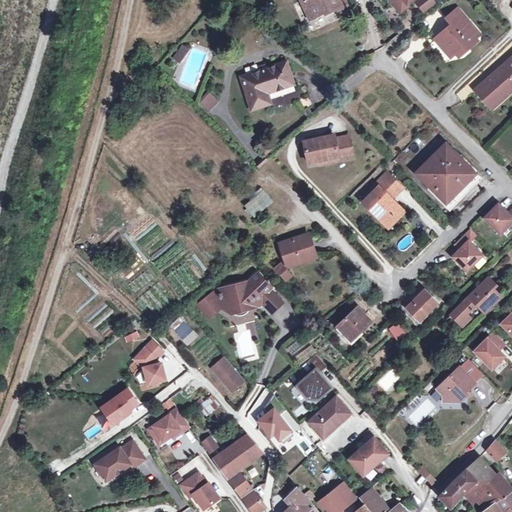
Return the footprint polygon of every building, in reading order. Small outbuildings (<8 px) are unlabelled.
[(342,0),(301,0),(309,18),(325,11),(334,6),(335,9),(345,4),(342,0)] [(405,0),(401,0),(395,5),(399,12),(409,5),(407,2),(405,0)] [(432,0),(417,0),(416,1),(423,9),(433,2),(432,0)] [(477,40),(474,38),(470,31),(474,27),(458,8),(447,17),(452,23),(455,28),(452,31),(448,27),(435,37),(451,55),(456,51),(459,55),(477,40)] [(479,33),(474,27),(470,31),(474,38),(479,33)] [(151,49),(156,56),(165,48),(160,42),(151,49)] [(178,61),(186,49),(182,46),(174,58),(178,61)] [(497,99),(500,102),(511,91),(511,60),(510,63),(508,61),(487,80),(489,82),(477,92),(489,106),(497,99)] [(267,93),(293,84),(286,61),(241,76),(252,109),(270,103),(267,93)] [(489,82),(487,80),(475,90),(477,92),(489,82)] [(468,84),(456,93),(461,99),(473,91),(468,84)] [(199,102),(208,110),(218,100),(209,92),(199,102)] [(492,109),(500,102),(497,99),(489,106),(492,109)] [(334,135),(324,137),(314,139),(303,141),(308,162),(318,160),(337,156),(338,160),(353,157),(348,136),(335,139),(334,135)] [(266,152),(274,145),(266,137),(258,144),(266,152)] [(416,173),(429,187),(445,202),(475,173),(459,158),(444,143),(416,173)] [(445,202),(429,187),(427,189),(449,210),(483,177),(460,155),(459,158),(475,173),(445,202)] [(371,193),(368,191),(361,198),(364,201),(363,202),(384,223),(399,207),(391,198),(388,195),(399,183),(391,175),(379,186),(371,193)] [(376,183),(368,191),(371,193),(379,186),(376,183)] [(402,187),(399,183),(388,195),(391,198),(402,187)] [(260,189),(254,193),(257,196),(246,206),(254,215),(270,200),(260,189)] [(484,218),(500,232),(511,219),(511,208),(508,214),(497,204),(484,218)] [(403,211),(399,207),(384,223),(387,226),(403,211)] [(475,234),(469,228),(454,243),(459,249),(452,256),(466,269),(481,254),(468,241),(475,234)] [(280,243),(286,262),(302,256),(304,260),(315,256),(308,234),(280,243)] [(409,234),(397,244),(402,250),(414,240),(409,234)] [(287,265),(304,260),(302,256),(286,262),(287,265)] [(276,267),(285,280),(291,276),(281,263),(276,267)] [(223,306),(223,308),(231,313),(254,307),(253,304),(258,300),(261,303),(271,313),(282,302),(270,289),(272,287),(258,273),(249,282),(219,290),(223,306)] [(500,296),(492,288),(495,284),(488,277),(450,314),(462,325),(469,317),(466,314),(476,304),(485,312),(500,296)] [(406,307),(419,321),(438,302),(424,289),(406,307)] [(209,317),(223,306),(219,290),(199,306),(209,317)] [(346,332),(352,339),(371,321),(357,307),(337,326),(344,334),(346,332)] [(511,312),(501,323),(511,334),(511,312)] [(187,346),(198,336),(180,316),(169,326),(187,346)] [(390,329),(399,342),(407,336),(398,323),(390,329)] [(127,342),(140,337),(137,331),(125,336),(127,342)] [(505,343),(494,332),(475,351),(491,368),(504,356),(498,350),(505,343)] [(151,338),(132,359),(144,370),(139,376),(153,389),(168,373),(154,361),(164,350),(151,338)] [(306,362),(313,370),(296,384),(313,403),(332,386),(319,372),(326,365),(316,353),(306,362)] [(211,367),(231,390),(242,380),(222,357),(211,367)] [(443,397),(443,401),(459,402),(459,394),(463,391),(465,393),(483,376),(467,360),(437,391),(443,397)] [(377,383),(387,392),(400,377),(391,368),(377,383)] [(138,404),(127,390),(101,409),(114,425),(131,412),(131,409),(138,404)] [(198,403),(205,416),(220,408),(213,395),(198,403)] [(333,424),(335,426),(350,413),(336,397),(309,421),(321,435),(333,424)] [(169,400),(163,405),(165,409),(172,403),(169,400)] [(279,443),(293,431),(273,407),(255,421),(270,439),(273,436),(279,443)] [(181,432),(190,426),(177,408),(148,429),(155,438),(160,435),(164,440),(179,429),(181,432)] [(247,434),(237,441),(251,460),(263,452),(247,434)] [(160,435),(155,438),(159,444),(164,440),(160,435)] [(210,436),(201,442),(209,453),(217,447),(210,436)] [(374,438),(350,459),(363,474),(387,453),(374,438)] [(119,447),(95,464),(106,480),(129,464),(132,467),(144,458),(132,440),(120,448),(119,447)] [(494,440),(486,449),(496,460),(504,452),(494,440)] [(237,470),(251,460),(237,441),(224,450),(220,445),(209,453),(226,478),(251,511),(253,511),(263,504),(256,494),(237,470)] [(491,463),(496,460),(486,449),(482,453),(491,463)] [(476,500),(486,490),(482,484),(494,474),(479,457),(466,468),(477,480),(464,493),(460,498),(462,500),(466,496),(473,504),(476,500)] [(421,465),(417,469),(434,488),(438,483),(421,465)] [(250,477),(257,474),(254,467),(247,470),(250,477)] [(451,508),(460,498),(464,493),(477,480),(466,468),(439,496),(451,508)] [(181,485),(189,497),(193,494),(204,509),(219,498),(208,483),(205,485),(202,482),(204,480),(198,473),(181,485)] [(486,490),(496,501),(510,491),(494,474),(482,484),(486,490)] [(336,488),(350,504),(358,497),(342,479),(336,486),(336,488)] [(320,511),(298,486),(287,498),(294,505),(286,511),(320,511)] [(358,497),(364,504),(370,511),(408,511),(403,507),(399,510),(396,506),(390,510),(371,486),(358,497)] [(348,506),(350,504),(336,488),(329,494),(318,502),(326,511),(337,511),(347,504),(348,506)] [(496,501),(486,490),(476,500),(486,510),(482,511),(504,511),(507,510),(496,501)] [(507,510),(510,511),(511,511),(511,493),(510,491),(496,501),(507,510)]
